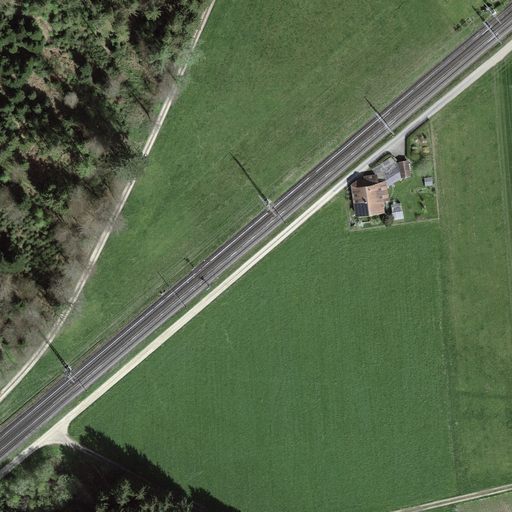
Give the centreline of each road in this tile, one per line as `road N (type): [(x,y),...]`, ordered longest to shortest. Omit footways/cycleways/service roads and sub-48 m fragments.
road 1 (track): [(0,406),(59,338),(208,0)]
road 2 (track): [(61,433),(345,184)]
road 3 (unclassified): [(345,184),(511,47)]
road 4 (track): [(61,433),(206,511)]
